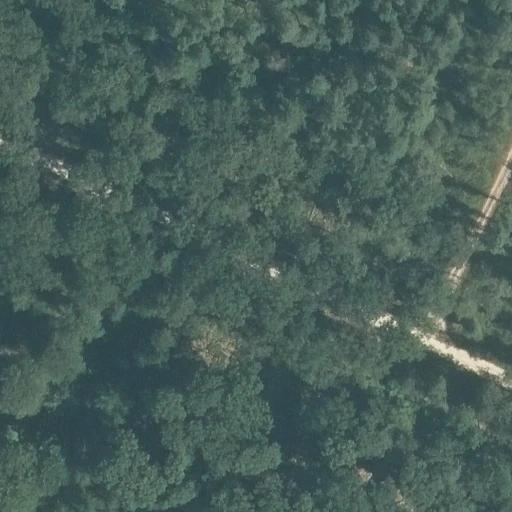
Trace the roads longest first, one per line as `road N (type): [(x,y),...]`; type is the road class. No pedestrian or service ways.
road 1 (track): [(419,339),(0,141)]
road 2 (track): [(419,339),(511,153)]
